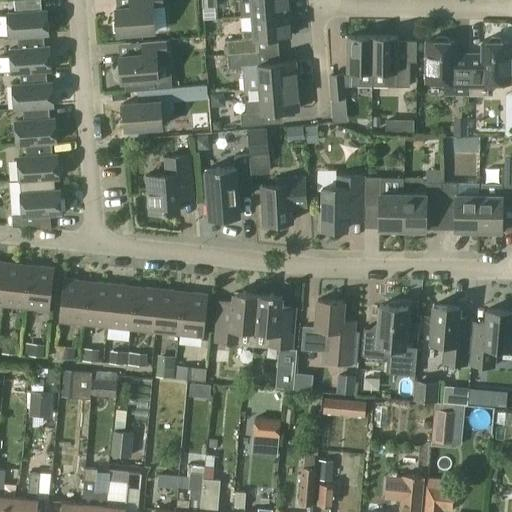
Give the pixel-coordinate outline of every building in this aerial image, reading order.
[(43,35),(47,35),(46,11),(41,11),(40,0),(16,0),(14,0),(15,13),(6,14),(8,38),(16,37),(43,35)] [(115,8),(117,34),(154,31),(152,6),(162,5),(161,0),(128,0),(130,7),(115,8)] [(252,17),(288,14),(287,0),(238,0),(240,18),(252,17)] [(227,55),(257,53),(256,39),(290,36),(288,14),(252,17),(253,30),(241,31),(241,40),(226,41),(227,55)] [(11,74),(19,73),(45,71),(50,71),(48,47),(44,47),(43,35),(16,37),(17,49),(9,50),(10,57),(0,57),(0,70),(11,70),(11,74)] [(347,86),(371,86),(372,36),(347,36),(347,86)] [(371,86),(409,87),(409,62),(396,62),(397,37),(372,36),(371,86)] [(447,93),(467,94),(468,59),(454,59),(454,41),(449,41),(445,37),(437,37),(433,41),(426,40),(425,82),(447,82),(447,93)] [(467,94),(488,94),(488,82),(509,82),(510,41),(503,41),(499,37),(491,37),(486,41),(482,41),(482,59),(468,59),(467,94)] [(118,56),(120,81),(158,78),(156,54),(166,53),(165,40),(141,42),(142,54),(118,56)] [(243,90),(297,86),(295,62),(258,65),(257,53),(227,55),(228,69),(241,68),(243,90)] [(48,107),(53,106),(51,83),(46,83),(45,71),(19,73),(20,85),(12,86),(13,109),(22,109),(48,107)] [(329,75),(331,99),(344,98),(342,74),(329,75)] [(240,114),(241,126),(262,124),(262,112),(299,110),(297,86),(243,90),(258,89),(259,100),(244,101),(245,113),(240,114)] [(122,104),(124,129),(162,126),(161,113),(173,112),(171,88),(158,89),(159,101),(122,104)] [(16,145),(24,145),(51,143),(55,142),(54,118),(49,119),(48,107),(22,109),(23,121),(14,121),(16,145)] [(247,129),(249,155),(268,153),(266,128),(247,129)] [(19,181),(27,180),(53,179),(58,178),(56,154),(52,155),(51,143),(24,145),(25,157),(17,157),(19,181)] [(146,175),(149,213),(179,210),(178,198),(192,197),(188,155),(165,157),(165,168),(161,174),(146,175)] [(204,170),(208,218),(239,216),(238,196),(252,195),(249,155),(234,156),(235,168),(204,170)] [(478,233),(501,234),(502,208),(511,207),(511,168),(500,168),(500,183),(480,183),(479,195),(478,195),(478,233)] [(364,205),(365,177),(365,176),(337,176),(336,187),(322,186),(321,229),(347,229),(347,220),(364,220),(364,205)] [(378,232),(402,232),(402,194),(380,193),(380,177),(365,177),(364,205),(379,205),(378,232)] [(261,185),(263,223),(292,222),(291,207),(305,207),(304,178),(276,179),(276,185),(261,185)] [(12,226),(50,229),(49,215),(61,214),(59,190),(54,191),(53,179),(27,180),(28,192),(20,193),(21,214),(11,215),(12,226)] [(440,206),(441,183),(424,182),(424,194),(402,194),(402,232),(425,232),(426,206),(440,206)] [(454,233),(478,233),(478,195),(455,195),(455,183),(441,183),(440,206),(455,207),(454,233)] [(0,306),(24,308),(29,265),(5,263),(0,306)] [(24,308),(49,311),(53,268),(29,265),(24,308)] [(58,322),(83,324),(87,282),(63,279),(58,322)] [(83,324),(106,327),(111,284),(87,282),(83,324)] [(106,327),(130,330),(135,287),(111,284),(106,327)] [(130,330),(154,332),(159,289),(135,287),(130,330)] [(154,332),(178,335),(183,292),(159,289),(154,332)] [(178,335),(202,337),(207,294),(183,292),(178,335)] [(215,342),(253,345),(257,295),(233,293),(233,302),(218,300),(215,342)] [(253,345),(291,348),(295,307),(280,306),(281,297),(257,295),(253,345)] [(341,321),(343,302),(317,300),(315,328),(303,327),(302,348),(327,350),(326,363),(350,365),(353,322),(341,321)] [(419,375),(423,323),(411,322),(412,307),(403,307),(403,304),(394,303),(393,306),(384,305),(383,326),(379,329),(379,330),(368,329),(365,357),(392,359),(391,373),(419,375)] [(443,362),(466,365),(470,317),(458,316),(459,307),(433,305),(430,342),(444,343),(443,362)] [(470,365),(493,367),(494,348),(511,349),(511,327),(511,328),(511,312),(511,311),(487,309),(485,323),(473,322),(470,365)] [(110,363),(148,364),(149,351),(110,351),(110,363)] [(159,375),(173,375),(174,355),(160,355),(159,375)] [(90,395),(91,371),(64,369),(62,396),(90,398),(90,395)] [(90,395),(116,397),(117,380),(91,379),(90,395)] [(440,382),(415,380),(413,399),(438,401),(440,382)] [(511,422),(511,392),(504,392),(504,408),(503,422),(511,422)] [(51,394),(32,393),(30,412),(50,413),(51,394)] [(188,425),(209,427),(212,400),(190,398),(188,425)] [(328,399),(328,413),(371,415),(371,401),(328,399)] [(434,442),(451,444),(454,411),(437,409),(434,442)] [(252,440),(279,442),(280,419),(253,417),(252,440)] [(110,454),(131,457),(133,432),(112,430),(110,454)] [(222,451),(221,476),(234,477),(235,452),(222,451)] [(59,477),(75,478),(76,452),(60,452),(59,477)] [(318,461),(317,478),(330,479),(331,462),(318,461)] [(298,504),(313,505),(316,467),(301,466),(298,504)] [(80,511),(104,511),(106,492),(95,491),(97,468),(85,467),(84,480),(82,503),(80,511)] [(0,511),(14,511),(16,497),(3,496),(5,469),(0,468),(0,511)] [(104,511),(125,511),(129,471),(108,469),(108,471),(118,472),(117,484),(107,483),(106,492),(104,511)] [(14,511),(36,511),(38,499),(36,499),(39,472),(29,471),(27,498),(16,497),(14,511)] [(118,472),(108,471),(107,483),(117,484),(118,472)] [(156,486),(179,488),(180,476),(157,474),(156,486)] [(420,511),(424,477),(404,475),(399,511),(420,511)] [(179,488),(190,489),(188,486),(189,476),(180,476),(179,488)] [(423,511),(442,511),(442,510),(452,511),(454,488),(447,488),(448,479),(428,477),(427,486),(426,486),(423,511)] [(217,511),(220,479),(203,478),(201,501),(199,511),(217,511)] [(316,506),(332,507),(334,485),(318,483),(316,506)] [(233,507),(245,508),(246,492),(235,491),(233,507)] [(155,511),(177,511),(178,499),(177,499),(176,511),(156,509),(155,511)] [(177,511),(199,511),(201,501),(178,499),(177,511)] [(60,511),(80,511),(82,503),(62,501),(60,511)]
